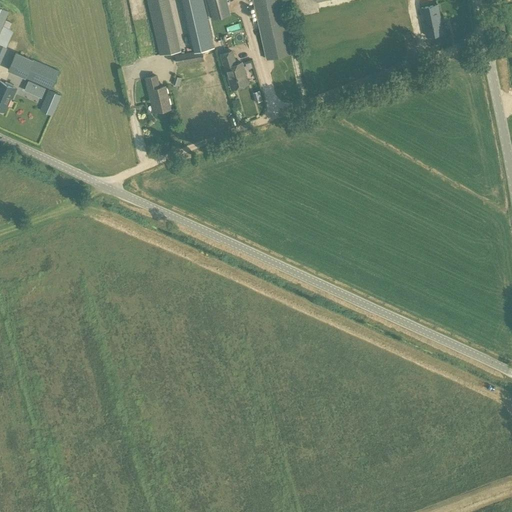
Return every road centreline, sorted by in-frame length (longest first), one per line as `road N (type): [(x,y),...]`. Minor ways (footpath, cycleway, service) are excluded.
road 1 (unclassified): [(511,373),(0,136)]
road 2 (track): [(483,39),(103,184)]
road 3 (unclassified): [(511,185),(477,0)]
